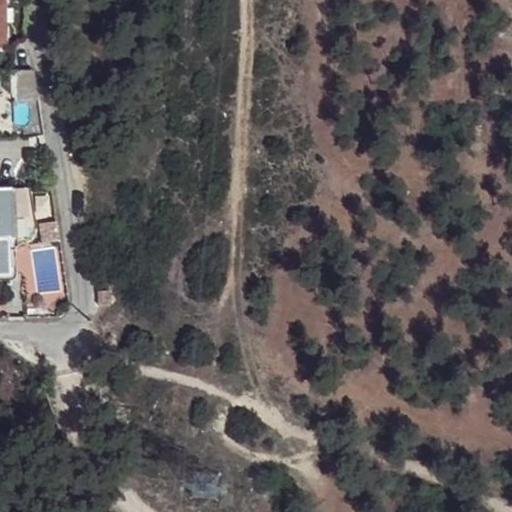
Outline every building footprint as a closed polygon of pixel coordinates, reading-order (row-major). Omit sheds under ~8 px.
[(39,102),(34,70),(12,70),(12,91),(14,91),(14,102),(39,102)] [(0,274),(12,275),(11,238),(16,238),(22,238),(33,230),(26,188),(0,189),(0,274)] [(60,240),(58,223),(42,226),(44,243),(60,240)] [(12,275),(0,274),(0,280),(2,281),(13,280),(15,280),(18,277),(16,238),(11,238),(12,275)] [(99,292),(99,305),(110,305),(109,291),(99,292)] [(81,372),(86,386),(100,383),(96,368),(81,372)]
